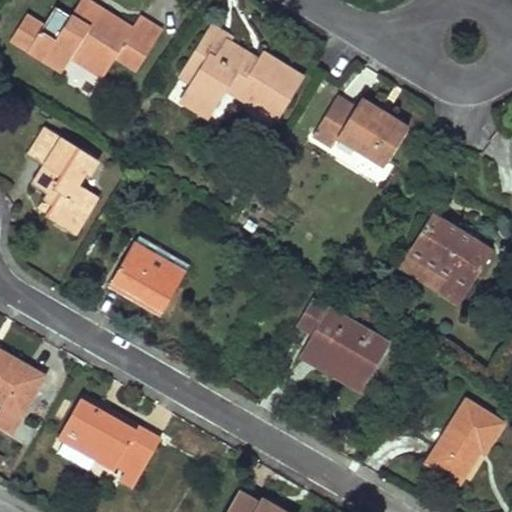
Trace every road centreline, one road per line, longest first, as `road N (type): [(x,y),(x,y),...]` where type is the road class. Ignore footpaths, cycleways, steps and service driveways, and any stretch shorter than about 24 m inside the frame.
road 1 (residential): [(376,511),(230,436),(0,290)]
road 2 (residential): [(311,0),(378,37),(511,54)]
